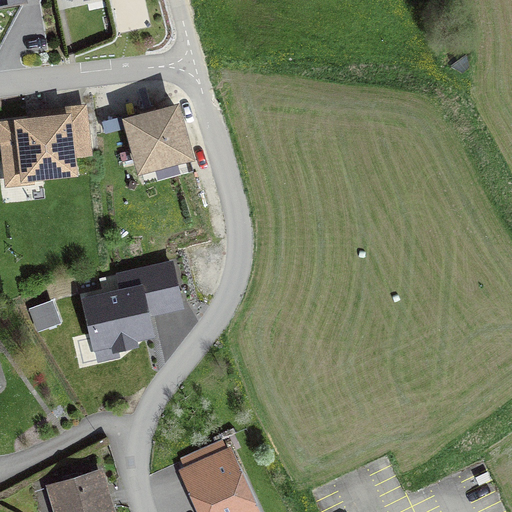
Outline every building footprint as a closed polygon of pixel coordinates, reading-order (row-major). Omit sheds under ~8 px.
[(176,107),(127,120),(141,169),(189,155),(176,107)] [(24,167),(25,176),(73,171),(71,154),(88,152),(87,140),(70,142),(67,114),(47,117),(48,119),(1,124),(5,160),(14,159),(24,167)] [(85,298),(96,345),(111,341),(117,348),(132,345),(135,336),(150,332),(145,311),(181,303),(172,265),(119,278),(121,289),(85,298)] [(202,511),(257,511),(229,450),(212,458),(207,448),(183,459),(188,469),(183,471),(202,511)] [(109,511),(111,511),(99,471),(51,485),(58,511),(109,511)]
